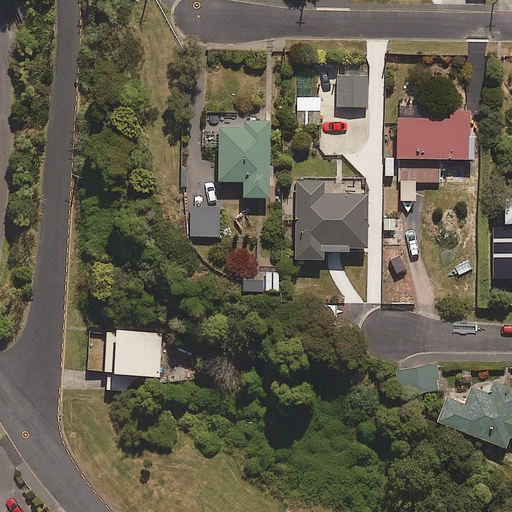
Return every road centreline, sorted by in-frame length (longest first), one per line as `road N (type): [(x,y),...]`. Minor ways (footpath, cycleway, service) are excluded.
road 1 (residential): [(25,407),(51,285),(65,0)]
road 2 (residential): [(202,20),(511,24)]
road 3 (residential): [(386,334),(511,336)]
road 4 (residential): [(88,511),(48,465),(25,407)]
